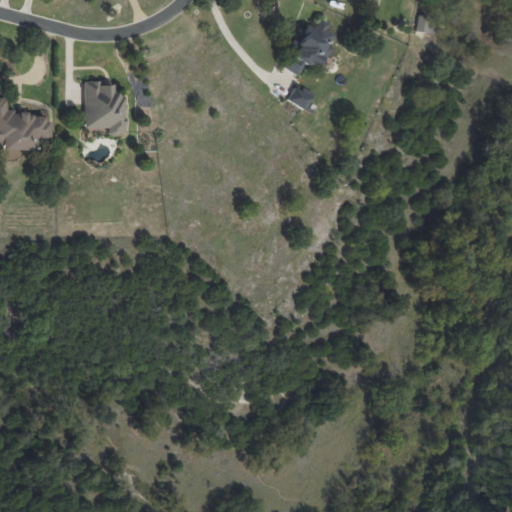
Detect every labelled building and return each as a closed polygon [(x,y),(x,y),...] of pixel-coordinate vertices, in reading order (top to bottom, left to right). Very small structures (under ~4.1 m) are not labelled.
[(413,31),(429,34),(433,18),(417,14),(413,31)] [(316,69),(328,49),(324,46),(331,34),(323,29),(326,24),(317,19),(312,28),(305,24),(297,37),(294,35),(287,46),(293,49),(281,68),(295,76),(303,61),(316,69)] [(81,81),(82,128),(105,128),(105,135),(121,135),(120,91),(111,91),(111,84),(97,85),(97,81),(81,81)] [(309,93),(291,85),(284,101),(302,109),(309,93)] [(0,149),(31,150),(31,139),(46,139),(46,113),(4,113),(4,98),(0,97),(0,149)]
